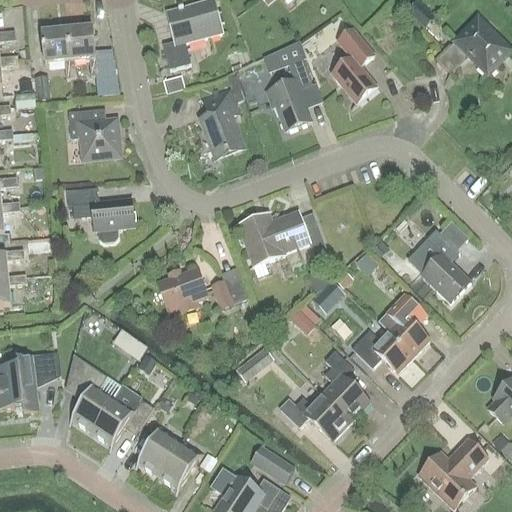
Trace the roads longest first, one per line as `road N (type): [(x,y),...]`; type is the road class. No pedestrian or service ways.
road 1 (residential): [(511,254),(413,157),(391,148),(367,149),(218,204),(177,193),(146,128),(122,0)]
road 2 (residential): [(321,511),(511,313)]
road 3 (residential): [(0,459),(53,457),(136,511)]
